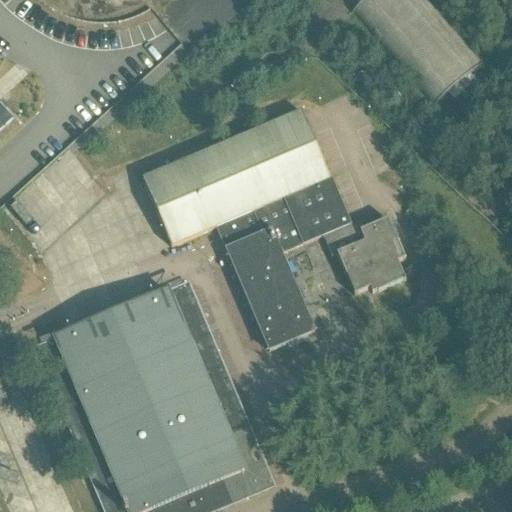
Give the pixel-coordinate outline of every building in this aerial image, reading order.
[(427,0),(368,0),(353,13),(436,109),(449,98),(455,104),(477,85),(472,78),(485,67),(427,0)] [(0,133),(14,120),(0,105),(0,133)] [(323,239),(351,227),(331,182),(302,114),(143,181),(172,249),(217,230),(269,354),(270,354),(315,335),(282,256),(323,239)] [(362,222),(351,227),(323,239),(332,260),(338,257),(355,297),(370,291),(373,296),(406,282),(398,264),(405,261),(388,221),(365,231),(362,222)] [(188,285),(36,349),(105,511),(217,511),(274,488),(188,285)]
